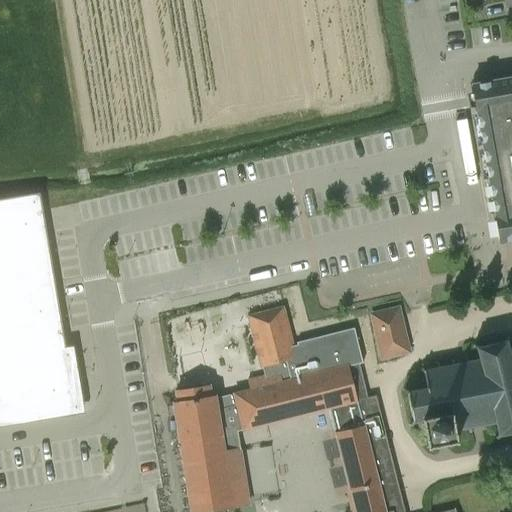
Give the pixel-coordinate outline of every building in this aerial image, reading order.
[(511,78),(473,85),(477,114),(478,114),(479,115),(496,212),(495,212),(496,214),(494,214),(499,243),(511,239),(511,78)] [(0,411),(13,410),(13,409),(73,399),(71,382),(65,348),(74,347),(73,346),(65,347),(40,193),(0,199),(0,411)] [(216,410),(218,410),(237,405),(243,430),(328,409),(348,492),(350,492),(355,511),(455,511),(455,509),(441,511),(404,511),(376,395),(367,397),(359,364),(362,363),(354,328),(296,342),(297,345),(293,345),(283,306),(248,315),(261,368),(267,366),(269,374),(247,380),(249,389),(214,398),(216,410)] [(410,353),(406,336),(399,307),(370,314),(381,360),(410,353)] [(415,421),(422,420),(421,414),(452,409),(456,431),(468,429),(469,433),(471,432),(470,428),(482,426),(483,430),(485,429),(485,425),(496,423),(498,435),(511,432),(511,346),(508,347),(507,342),(509,340),(506,338),(503,342),(478,347),(474,344),(472,347),(478,351),(480,360),(469,362),(468,358),(465,359),(466,362),(454,365),(454,361),(451,362),(452,365),(440,367),(439,364),(436,364),(437,368),(425,370),(422,368),(420,370),(424,373),(427,388),(409,392),(405,388),(403,391),(408,395),(413,419),(410,424),(412,426),(415,421)] [(225,452),(218,410),(216,410),(214,398),(213,398),(210,387),(175,392),(177,403),(173,403),(190,511),(197,511),(249,504),(241,450),(225,452)] [(421,414),(422,420),(424,426),(423,426),(423,428),(424,428),(426,437),(425,437),(426,440),(426,439),(427,445),(427,448),(430,448),(429,447),(435,446),(435,447),(438,446),(438,445),(447,443),(447,444),(448,444),(450,444),(450,443),(455,442),(455,443),(458,442),(458,439),(457,439),(456,434),(456,431),(452,409),(421,414)] [(251,493),(276,490),(271,445),(246,448),(251,493)]
